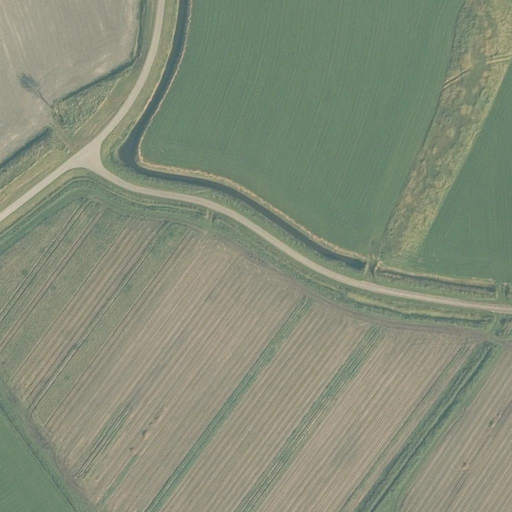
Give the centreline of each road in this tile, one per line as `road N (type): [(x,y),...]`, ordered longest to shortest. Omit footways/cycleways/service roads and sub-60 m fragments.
road 1 (unclassified): [(511,310),(334,276),(237,216),(132,188),(85,154)]
road 2 (unclassified): [(85,154),(138,87),(161,0)]
